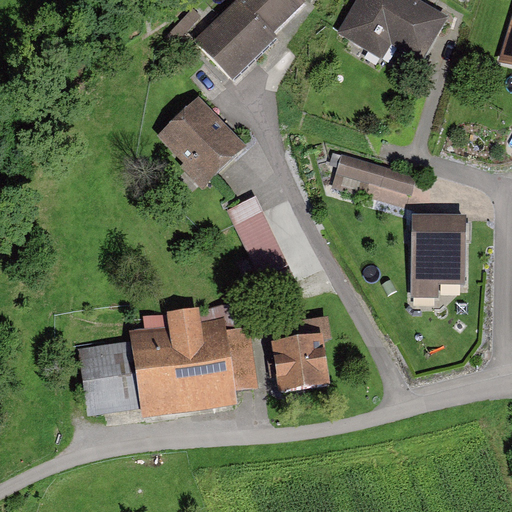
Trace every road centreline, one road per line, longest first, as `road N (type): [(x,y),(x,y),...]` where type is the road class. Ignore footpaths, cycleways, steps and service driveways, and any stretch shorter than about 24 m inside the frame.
road 1 (residential): [(407,409),(280,437),(84,457),(0,494)]
road 2 (residential): [(269,66),(263,98),(281,169),(407,409)]
road 3 (residential): [(505,196),(508,384)]
